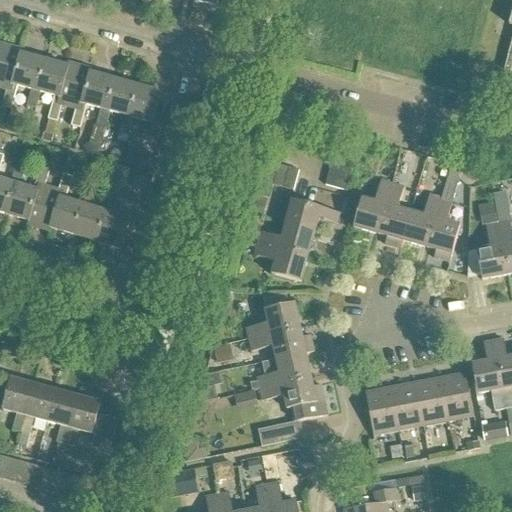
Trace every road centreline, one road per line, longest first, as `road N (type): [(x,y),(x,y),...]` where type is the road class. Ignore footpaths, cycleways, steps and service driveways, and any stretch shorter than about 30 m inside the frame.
road 1 (residential): [(511,145),(0,2)]
road 2 (residential): [(325,511),(334,465),(360,424),(364,322),(511,318)]
road 3 (residential): [(129,295),(0,260)]
